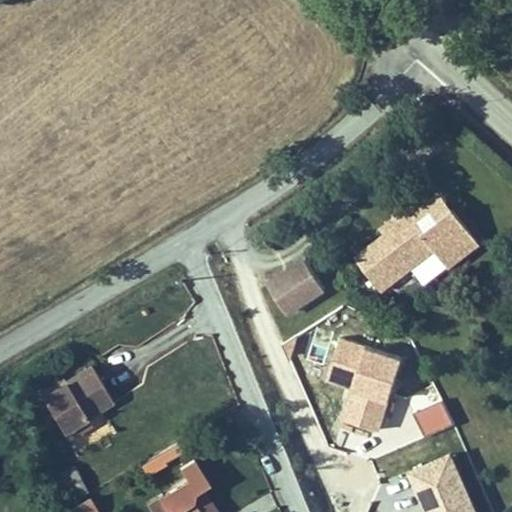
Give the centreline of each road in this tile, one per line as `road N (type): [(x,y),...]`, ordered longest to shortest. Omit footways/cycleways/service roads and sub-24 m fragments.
road 1 (residential): [(462,70),(196,237)]
road 2 (residential): [(196,237),(299,511)]
road 3 (residential): [(196,237),(0,351)]
